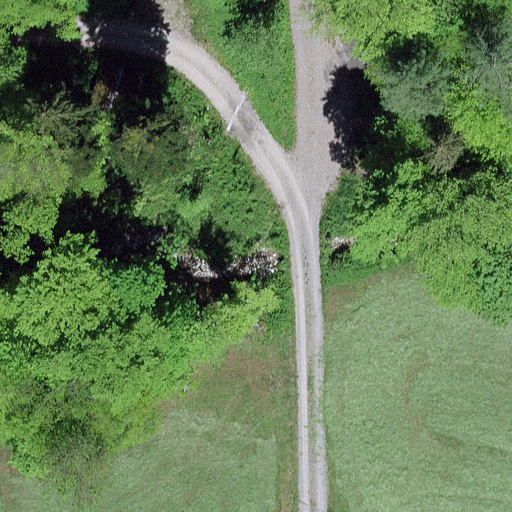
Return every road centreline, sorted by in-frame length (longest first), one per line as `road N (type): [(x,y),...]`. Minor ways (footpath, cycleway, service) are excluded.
road 1 (track): [(299,224),(187,53),(0,24)]
road 2 (track): [(306,511),(299,224)]
